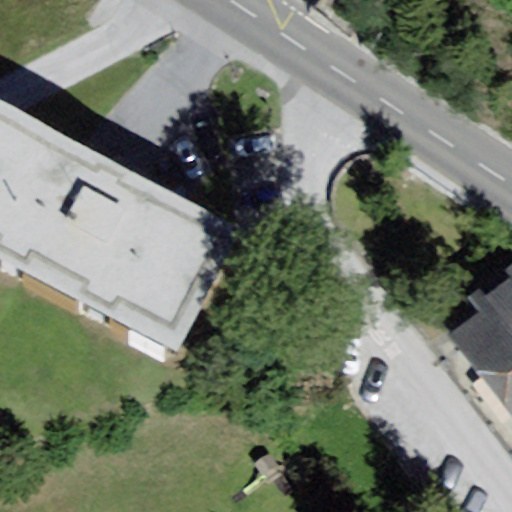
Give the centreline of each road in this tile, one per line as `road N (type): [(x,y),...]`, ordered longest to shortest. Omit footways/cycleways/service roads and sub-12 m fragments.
road 1 (residential): [(352,81),(306,157),(300,199),(311,232),(511,487)]
road 2 (tertiary): [(511,186),(352,81)]
road 3 (tertiary): [(352,81),(229,0)]
